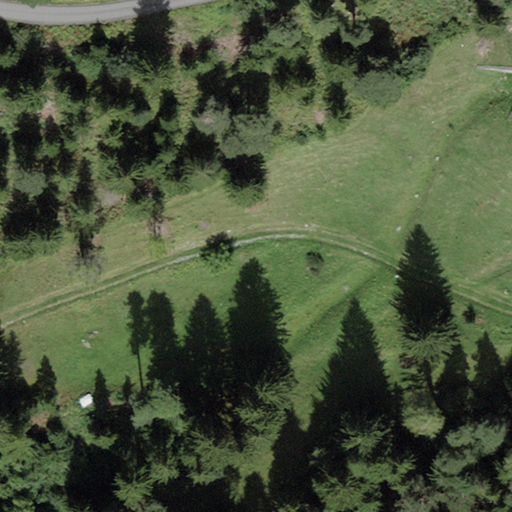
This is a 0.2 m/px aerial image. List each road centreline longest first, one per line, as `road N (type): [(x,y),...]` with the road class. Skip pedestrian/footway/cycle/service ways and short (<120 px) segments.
road 1 (track): [(0,322),(226,241),(298,232),(352,243),(497,318),(511,317)]
road 2 (track): [(182,0),(94,19),(0,13)]
